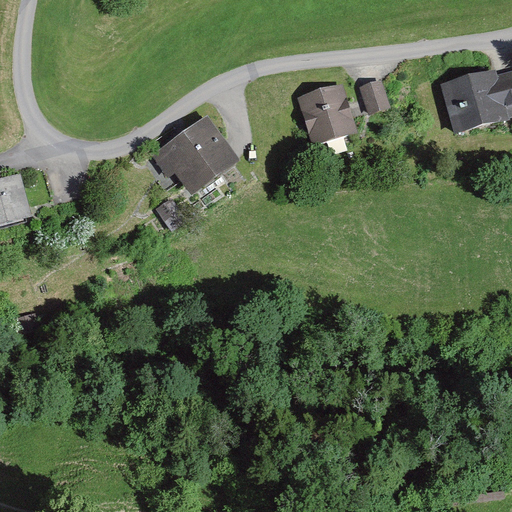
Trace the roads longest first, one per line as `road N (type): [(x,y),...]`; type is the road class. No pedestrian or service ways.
road 1 (residential): [(58,143),(119,147),(216,84),(261,68),(511,37)]
road 2 (unclassified): [(30,0),(25,95),(58,143)]
